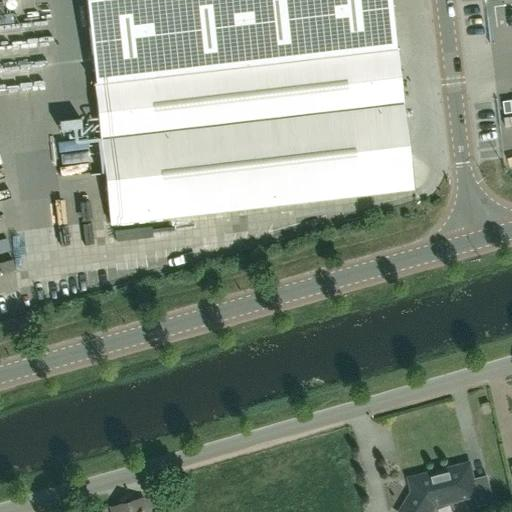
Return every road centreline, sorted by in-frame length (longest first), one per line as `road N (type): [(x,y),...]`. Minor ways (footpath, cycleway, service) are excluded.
road 1 (unclassified): [(7,511),(511,365)]
road 2 (tertiary): [(0,377),(478,243)]
road 3 (unknown): [(33,0),(38,58),(28,165),(38,279)]
road 4 (unclassified): [(478,243),(445,0)]
